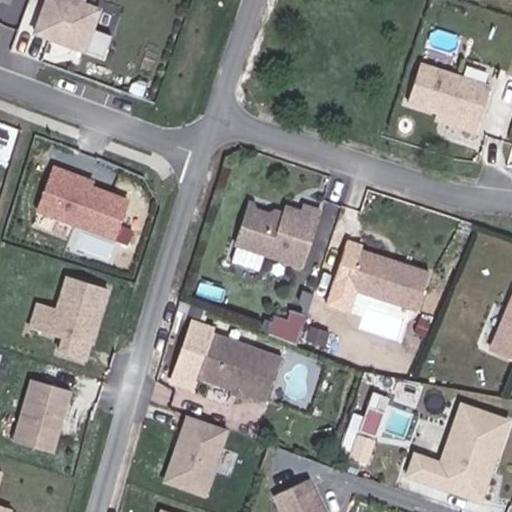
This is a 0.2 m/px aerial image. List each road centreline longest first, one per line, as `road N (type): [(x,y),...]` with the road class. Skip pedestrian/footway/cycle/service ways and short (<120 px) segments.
road 1 (unclassified): [(102,511),(204,158)]
road 2 (residential): [(217,117),(478,201),(511,204)]
road 3 (residential): [(204,158),(0,82)]
road 4 (unclassified): [(217,117),(256,0)]
